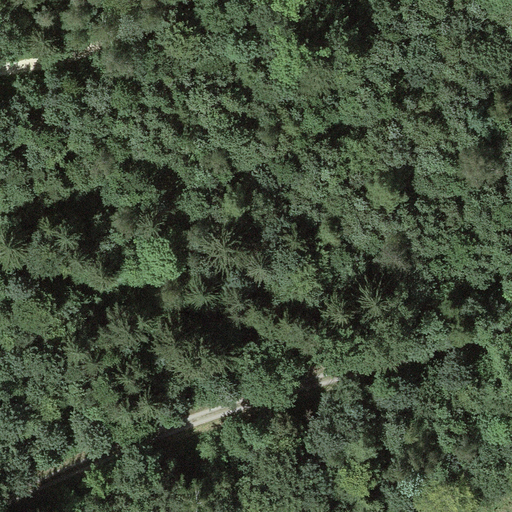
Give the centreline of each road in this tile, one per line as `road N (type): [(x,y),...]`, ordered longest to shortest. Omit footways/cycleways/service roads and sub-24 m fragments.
road 1 (track): [(511,335),(326,375),(171,427),(0,500)]
road 2 (track): [(0,250),(395,360)]
road 3 (track): [(0,70),(72,56),(195,0)]
